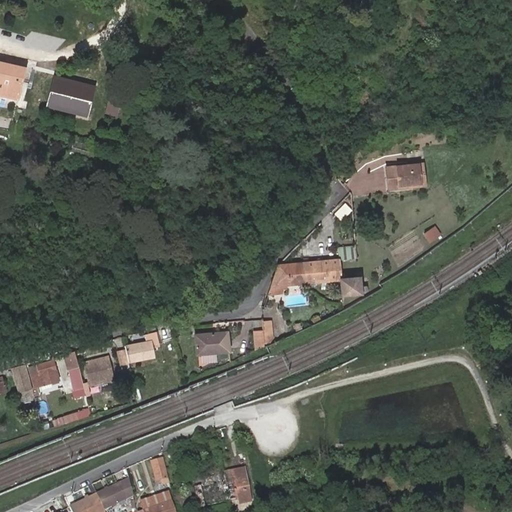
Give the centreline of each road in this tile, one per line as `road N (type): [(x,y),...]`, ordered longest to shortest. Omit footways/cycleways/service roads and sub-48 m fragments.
road 1 (residential): [(0,365),(119,330),(248,305),(287,246),(331,203),(332,178)]
road 2 (residential): [(17,511),(183,431),(263,408)]
